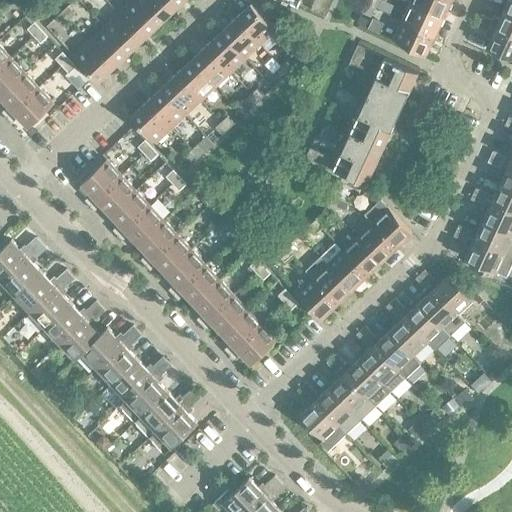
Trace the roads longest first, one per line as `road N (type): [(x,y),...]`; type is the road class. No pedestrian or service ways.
road 1 (residential): [(248,414),(432,240),(499,98),(443,71),(476,0)]
road 2 (residential): [(248,414),(139,298),(89,262),(17,187)]
road 3 (residential): [(17,187),(210,0)]
road 4 (residential): [(358,511),(248,414)]
